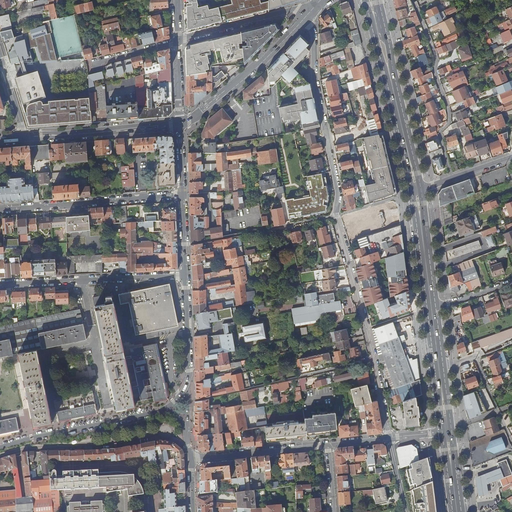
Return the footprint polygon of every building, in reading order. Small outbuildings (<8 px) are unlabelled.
[(0,0),(0,3),(1,9),(11,6),(9,0),(0,0)] [(22,4),(23,11),(50,5),(48,0),(40,0),(39,0),(40,2),(35,3),(34,2),(22,4)] [(168,3),(167,0),(150,0),(151,9),(168,7),(168,3)] [(186,0),(186,3),(185,3),(184,3),(184,6),(184,21),(184,30),(186,29),(187,29),(188,30),(186,31),(187,32),(200,29),(216,25),(215,23),(228,19),(231,19),(231,21),(238,19),(237,17),(240,16),(241,19),(254,15),(253,13),(258,12),(259,14),(266,12),(265,10),(269,9),(268,0),(230,0),(232,4),(209,10),(208,5),(198,7),(197,2),(206,0),(186,0)] [(268,0),(269,9),(269,10),(301,0),(268,0)] [(400,0),(393,0),(395,8),(403,7),(400,0)] [(94,10),(92,1),(74,6),(76,14),(94,10)] [(348,3),(339,6),(343,15),(352,12),(348,3)] [(57,18),(54,5),(54,4),(50,5),(23,11),(18,12),(12,14),(13,20),(43,13),(42,9),(44,9),(44,10),(49,9),(52,19),(52,20),(57,18)] [(425,11),(429,18),(438,14),(438,13),(435,7),(425,11)] [(455,11),(453,7),(444,11),(446,15),(455,11)] [(405,9),(395,11),(397,19),(407,16),(407,15),(407,14),(407,13),(406,13),(406,12),(406,11),(406,10),(405,10),(405,9)] [(332,17),(330,10),(325,13),(326,15),(324,17),(323,16),(319,19),(325,27),(329,24),(328,23),(331,20),(329,18),(332,17)] [(168,15),(168,11),(150,15),(151,18),(152,21),(152,24),(150,24),(149,25),(150,28),(151,29),(153,28),(163,26),(161,17),(168,15)] [(0,31),(8,30),(11,29),(8,14),(0,16),(0,24),(0,26),(0,25),(0,31)] [(438,14),(429,18),(431,23),(432,25),(441,21),(438,14)] [(451,17),(431,27),(433,31),(439,28),(440,28),(441,28),(442,30),(441,31),(444,36),(455,31),(452,23),(453,22),(454,20),(453,18),(451,17)] [(8,30),(0,31),(0,32),(3,41),(10,64),(14,62),(15,62),(15,63),(19,61),(21,61),(22,63),(24,63),(23,61),(25,61),(26,63),(33,62),(30,49),(38,46),(42,62),(51,61),(51,63),(53,63),(53,61),(57,61),(50,32),(52,32),(49,20),(43,21),(22,26),(23,33),(22,34),(22,35),(14,37),(11,29),(8,30)] [(120,28),(118,22),(103,26),(106,38),(107,41),(107,44),(110,53),(117,52),(115,46),(113,38),(111,38),(110,35),(109,31),(120,28)] [(241,32),(241,34),(243,57),(244,65),(272,36),(278,30),(274,24),(246,31),(247,32),(241,34),(241,32)] [(139,37),(141,37),(143,45),(169,38),(169,32),(169,27),(138,34),(139,37)] [(407,36),(402,38),(404,49),(415,45),(419,43),(414,27),(405,30),(407,36)] [(508,30),(500,33),(503,42),(504,42),(504,43),(508,41),(508,40),(511,38),(511,35),(509,30),(508,30)] [(458,39),(464,36),(462,31),(445,39),(445,40),(440,43),(439,42),(435,43),(437,48),(444,45),(452,41),(458,39)] [(331,41),(328,32),(320,34),(321,40),(320,41),(321,44),(331,41)] [(355,46),(361,44),(358,33),(350,35),(353,42),(355,46)] [(139,37),(138,34),(122,38),(123,41),(124,44),(125,50),(137,47),(135,38),(139,37)] [(231,38),(230,36),(227,36),(187,46),(184,49),(185,53),(185,67),(185,72),(187,72),(187,76),(211,72),(211,67),(218,67),(218,64),(243,57),(241,34),(234,35),(234,36),(235,37),(231,38)] [(294,89),(311,85),(310,84),(309,84),(297,73),(292,69),(294,67),(309,52),(308,45),(302,38),(298,38),(281,55),(282,57),(280,59),(278,57),(274,62),(276,82),(277,81),(282,76),(293,87),(294,89)] [(452,41),(444,45),(445,45),(447,52),(455,48),(456,46),(460,44),(458,39),(452,41)] [(349,48),(355,46),(353,42),(319,54),(319,59),(333,54),(339,52),(343,50),(349,48)] [(419,43),(415,45),(416,45),(410,47),(414,58),(417,57),(424,53),(423,49),(420,50),(418,51),(418,50),(416,47),(420,45),(419,43)] [(99,46),(102,56),(110,53),(107,44),(99,46)] [(83,50),(85,60),(93,58),(91,48),(84,50),(84,48),(85,48),(84,45),(82,46),(83,50)] [(444,52),(446,56),(449,55),(447,52),(445,45),(437,49),(439,54),(444,52)] [(471,56),(467,46),(458,49),(461,60),(465,58),(466,60),(472,58),(471,56)] [(500,51),(502,50),(500,47),(494,49),(494,50),(491,51),(492,55),(500,51)] [(350,69),(355,67),(355,66),(354,66),(349,48),(343,50),(345,59),(348,70),(350,69)] [(511,48),(506,51),(505,49),(502,50),(500,51),(502,54),(507,52),(509,57),(511,55),(511,48)] [(158,71),(171,67),(170,58),(170,49),(157,52),(159,63),(152,65),(150,58),(145,60),(145,63),(143,63),(144,67),(144,70),(145,74),(158,71)] [(424,53),(417,57),(421,67),(428,64),(424,53)] [(333,54),(319,59),(320,67),(324,66),(323,60),(334,56),(333,54)] [(144,67),(143,63),(142,56),(131,58),(131,61),(133,68),(141,66),(142,68),(144,67)] [(104,71),(106,77),(133,70),(133,68),(131,61),(131,58),(126,60),(124,61),(121,61),(117,62),(115,63),(112,64),(111,63),(110,63),(105,66),(106,70),(104,71)] [(273,86),(276,82),(274,62),(270,66),(267,69),(269,87),(272,87),(273,86)] [(333,76),(337,74),(333,63),(326,65),(326,66),(325,67),(327,71),(330,70),(333,76)] [(362,79),(368,76),(365,63),(358,66),(360,71),(362,70),(363,74),(361,75),(362,79)] [(489,73),(490,75),(491,74),(496,72),(496,71),(508,66),(506,63),(495,68),(496,71),(495,71),(494,70),(489,73)] [(438,70),(437,70),(436,72),(438,74),(440,73),(440,75),(451,70),(449,65),(445,67),(438,70)] [(171,78),(171,67),(158,71),(158,73),(157,73),(157,75),(158,75),(158,78),(171,78)] [(212,91),(220,84),(220,79),(225,75),(221,71),(221,69),(219,69),(218,68),(218,67),(211,67),(211,72),(212,91)] [(419,68),(410,72),(412,81),(417,79),(423,76),(421,72),(422,72),(422,70),(420,71),(419,68)] [(349,69),(339,73),(341,77),(351,74),(349,69)] [(506,81),(502,70),(491,74),(490,75),(488,76),(490,80),(493,79),(496,85),(506,81)] [(26,113),(23,114),(28,128),(40,127),(51,126),(92,123),(92,120),(91,112),(91,109),(90,109),(90,107),(90,98),(89,98),(45,101),(44,97),(46,97),(38,71),(33,72),(27,73),(23,73),(17,74),(19,79),(15,80),(17,87),(26,113)] [(89,88),(96,86),(94,80),(94,79),(95,79),(96,80),(104,78),(102,71),(88,75),(89,88)] [(464,86),(467,85),(468,85),(466,81),(467,81),(462,71),(460,71),(453,74),(447,77),(449,81),(450,83),(451,88),(452,87),(454,91),(464,86)] [(193,92),(206,91),(212,91),(211,72),(187,76),(185,76),(185,79),(186,93),(193,92)] [(423,76),(417,79),(420,86),(427,83),(425,80),(433,76),(431,73),(430,73),(426,75),(423,76)] [(144,83),(143,74),(141,75),(135,76),(136,84),(144,83)] [(136,84),(135,76),(134,76),(120,80),(120,88),(136,84)] [(242,91),(243,100),(251,99),(252,99),(253,99),(252,94),(264,84),(263,79),(260,76),(258,78),(242,91)] [(365,90),(371,88),(368,76),(362,79),(365,90)] [(105,92),(120,88),(120,80),(109,83),(105,84),(105,92)] [(329,97),(338,95),(335,80),(325,82),(328,97),(329,97)] [(172,94),(171,82),(158,83),(158,88),(156,89),(156,90),(155,90),(147,90),(147,93),(146,93),(146,97),(148,97),(148,101),(146,101),(147,105),(148,105),(148,107),(138,108),(138,119),(168,117),(173,112),(172,105),(162,105),(161,106),(161,107),(155,107),(155,106),(157,106),(160,104),(160,102),(172,102),(172,94)] [(420,86),(418,87),(422,95),(430,92),(429,89),(432,88),(431,87),(431,85),(428,86),(427,83),(420,86)] [(96,107),(106,106),(105,92),(105,84),(96,86),(89,88),(89,93),(95,92),(96,107)] [(303,130),(303,131),(311,129),(305,107),(315,105),(313,105),(312,100),(314,100),(311,85),(294,89),(297,104),(288,106),(291,121),(301,119),(303,130)] [(454,91),(451,92),(453,96),(455,99),(457,103),(459,102),(463,101),(469,98),(467,94),(464,86),(454,91)] [(373,98),(373,97),(371,88),(365,90),(368,100),(373,98)] [(422,95),(416,98),(417,103),(424,100),(425,104),(433,100),(431,97),(435,95),(438,93),(437,89),(434,90),(430,92),(422,95)] [(503,92),(499,94),(501,97),(502,97),(502,100),(502,101),(503,104),(504,103),(511,100),(511,89),(503,92)] [(193,92),(194,105),(206,95),(206,91),(193,92)] [(478,103),(483,101),(481,96),(485,95),(483,92),(480,94),(478,94),(475,96),(478,103)] [(348,100),(347,93),(338,95),(329,97),(331,102),(330,103),(331,107),(341,105),(340,102),(348,100)] [(472,105),(475,104),(472,97),(471,97),(469,98),(463,101),(465,108),(469,106),(472,105)] [(371,112),(376,110),(373,98),(368,100),(371,112)] [(438,112),(433,100),(425,104),(426,104),(425,104),(428,112),(427,112),(428,116),(430,115),(436,112),(438,112)] [(511,107),(511,102),(511,101),(502,105),(496,108),(498,113),(504,110),(504,111),(511,107)] [(138,119),(138,108),(137,102),(135,102),(135,103),(133,104),(132,102),(128,102),(128,104),(122,104),(123,120),(138,119)] [(107,122),(123,120),(122,104),(116,105),(115,103),(112,103),(112,105),(106,106),(107,122)] [(282,123),(291,121),(288,106),(281,107),(280,105),(278,105),(282,123)] [(311,129),(320,127),(315,105),(305,107),(311,129)] [(343,114),(341,105),(331,107),(333,117),(333,116),(343,114)] [(201,138),(202,138),(203,138),(211,138),(211,139),(213,139),(214,137),(232,121),(221,108),(207,120),(202,134),(201,138)] [(458,122),(463,120),(468,118),(471,116),(469,111),(466,112),(464,108),(462,109),(455,112),(458,122)] [(430,128),(434,126),(437,125),(441,123),(436,112),(430,115),(428,116),(427,116),(428,119),(429,121),(428,121),(430,128)] [(487,119),(490,127),(494,125),(495,129),(495,130),(505,126),(500,114),(487,119)] [(334,123),(335,128),(345,126),(347,126),(345,118),(339,120),(339,122),(334,123)] [(463,120),(466,127),(468,127),(471,126),(468,118),(463,120)] [(463,120),(451,125),(453,129),(458,127),(458,128),(460,127),(464,136),(470,134),(470,132),(468,128),(468,127),(466,127),(463,120)] [(430,128),(426,129),(427,131),(424,132),(425,135),(426,135),(428,138),(432,137),(433,140),(438,138),(437,135),(437,134),(439,129),(437,125),(434,126),(430,128)] [(376,202),(396,195),(381,130),(377,131),(378,134),(363,138),(364,141),(361,141),(363,146),(365,146),(367,155),(365,156),(369,174),(371,174),(373,179),(374,179),(375,183),(365,185),(369,202),(375,200),(376,200),(376,202)] [(448,147),(458,144),(457,139),(455,133),(453,134),(454,136),(446,138),(448,147)] [(499,140),(502,149),(507,148),(504,139),(503,136),(502,134),(497,135),(498,137),(499,140)] [(169,135),(132,138),(133,152),(154,151),(154,148),(159,148),(159,155),(157,155),(157,159),(160,159),(160,163),(159,163),(160,168),(158,168),(159,186),(166,186),(166,185),(175,184),(173,141),(173,139),(169,135)] [(211,138),(203,138),(203,142),(203,153),(209,153),(215,154),(216,164),(216,170),(217,170),(217,172),(219,172),(226,170),(240,168),(244,167),(243,164),(238,165),(238,164),(233,164),(233,165),(227,166),(227,160),(251,156),(251,153),(250,150),(228,153),(228,152),(216,153),(216,148),(225,148),(224,144),(221,144),(216,145),(215,145),(215,139),(213,139),(211,139),(211,138)] [(123,139),(116,139),(117,155),(119,155),(119,153),(124,153),(124,149),(123,139)] [(109,154),(108,140),(95,141),(96,146),(94,146),(94,148),(94,149),(96,149),(96,155),(109,154)] [(478,156),(489,151),(485,140),(478,142),(474,144),(478,156)] [(502,151),(502,149),(499,140),(488,144),(493,156),(503,152),(502,151)] [(428,152),(429,152),(437,149),(437,147),(436,147),(433,141),(426,143),(425,144),(428,152)] [(64,143),(65,159),(66,172),(66,174),(83,172),(83,167),(85,167),(85,168),(88,168),(86,142),(64,143)] [(49,150),(49,158),(50,160),(65,159),(64,143),(52,144),(52,150),(49,150)] [(322,152),(321,143),(310,145),(312,154),(314,153),(314,155),(318,154),(317,153),(322,152)] [(348,146),(348,143),(340,145),(341,152),(344,152),(346,161),(352,160),(348,146)] [(471,159),(478,157),(478,156),(474,144),(467,146),(463,147),(467,158),(470,156),(471,158),(471,159)] [(48,145),(33,146),(35,159),(49,158),(49,150),(48,145)] [(30,146),(11,147),(12,160),(12,164),(12,165),(17,164),(17,158),(26,158),(27,169),(32,168),(30,146)] [(11,147),(0,148),(0,161),(5,161),(6,165),(9,164),(9,160),(12,160),(11,147)] [(259,165),(278,162),(276,149),(256,152),(259,165)] [(429,153),(430,159),(443,155),(441,149),(429,153)] [(201,153),(188,153),(188,172),(200,171),(203,171),(203,165),(201,165),(201,153)] [(438,170),(443,168),(440,156),(431,159),(433,164),(436,163),(438,170)] [(320,158),(309,160),(312,171),(323,169),(320,158)] [(346,161),(345,162),(347,169),(354,167),(352,163),(352,160),(346,161)] [(354,167),(355,175),(361,173),(358,161),(352,163),(354,167)] [(122,186),(128,186),(135,186),(134,165),(121,167),(122,186)] [(226,170),(219,172),(220,181),(217,181),(217,193),(233,192),(242,191),(240,168),(226,170)] [(200,171),(188,172),(189,182),(200,182),(200,171)] [(49,182),(48,172),(38,173),(39,183),(49,182)] [(67,179),(66,174),(66,172),(51,173),(51,180),(67,179)] [(280,187),(277,172),(270,174),(270,176),(263,177),(264,180),(259,181),(261,192),(266,191),(266,190),(275,188),(277,195),(284,194),(283,186),(280,187)] [(329,178),(330,178),(329,172),(315,175),(316,176),(318,176),(319,181),(323,180),(326,192),(328,192),(328,191),(331,190),(329,178)] [(4,186),(0,186),(0,194),(0,196),(1,202),(5,201),(13,201),(16,201),(19,200),(21,200),(34,199),(33,189),(33,184),(23,185),(23,177),(8,179),(9,186),(4,186)] [(465,189),(471,187),(469,179),(463,181),(465,189)] [(347,211),(353,209),(352,204),(355,203),(352,193),(354,193),(352,181),(348,182),(348,184),(342,185),(345,195),(344,196),(347,211)] [(438,194),(438,199),(465,189),(463,181),(441,189),(438,194)] [(200,182),(189,182),(189,194),(198,194),(198,189),(202,189),(202,184),(206,184),(205,182),(203,182),(200,182)] [(78,187),(78,184),(52,186),(53,199),(79,197),(78,187)] [(90,189),(89,187),(78,187),(79,197),(90,196),(90,189)] [(438,199),(439,207),(449,203),(474,194),(471,187),(465,189),(438,199)] [(210,193),(210,198),(216,198),(217,199),(233,199),(231,200),(231,204),(234,204),(234,210),(236,209),(244,208),(242,191),(233,192),(217,193),(210,193)] [(307,195),(309,205),(321,202),(319,193),(307,195)] [(202,197),(189,197),(190,215),(196,215),(196,217),(198,217),(200,217),(200,215),(202,215),(202,210),(201,210),(201,208),(200,209),(200,204),(201,204),(201,202),(204,202),(204,198),(202,197)] [(485,211),(497,207),(495,204),(497,203),(495,199),(482,204),(485,211)] [(212,203),(210,203),(211,208),(212,210),(218,210),(221,209),(221,212),(225,211),(225,208),(223,206),(214,206),(214,207),(213,207),(212,203)] [(439,207),(442,226),(455,222),(458,221),(457,218),(452,219),(450,206),(449,206),(449,203),(439,207)] [(259,205),(262,226),(268,225),(266,211),(263,211),(262,205),(259,205)] [(103,208),(104,224),(114,224),(113,222),(112,222),(112,219),(109,220),(109,214),(111,214),(111,207),(103,208)] [(97,224),(104,224),(103,208),(88,209),(89,215),(89,218),(101,217),(101,220),(97,221),(97,224)] [(176,221),(176,208),(169,208),(169,210),(163,210),(163,218),(164,218),(164,219),(165,219),(165,221),(176,221)] [(196,215),(190,215),(190,242),(205,240),(205,235),(210,234),(211,239),(223,236),(223,233),(228,232),(228,224),(222,225),(222,223),(217,224),(218,228),(208,229),(209,215),(206,213),(206,208),(205,208),(204,208),(204,217),(204,221),(198,222),(198,217),(196,217),(196,215)] [(271,210),(274,227),(285,225),(282,208),(271,210)] [(216,217),(216,220),(222,220),(220,212),(221,212),(221,209),(218,210),(212,210),(213,215),(216,217)] [(236,209),(234,210),(225,211),(221,212),(220,212),(222,220),(237,217),(236,209)] [(12,218),(2,219),(2,232),(2,234),(11,233),(11,228),(17,227),(17,220),(17,215),(12,215),(12,218)] [(66,227),(66,232),(90,230),(89,225),(89,218),(89,215),(66,217),(66,226),(66,227)] [(458,221),(455,222),(460,236),(480,229),(475,215),(461,220),(458,221)] [(51,228),(66,227),(66,226),(66,217),(51,218),(51,228)] [(36,218),(26,219),(27,230),(37,229),(36,218)] [(40,229),(51,228),(51,218),(43,219),(43,218),(39,218),(40,229)] [(17,227),(17,233),(27,233),(27,230),(26,219),(17,220),(17,227)] [(163,232),(177,231),(176,231),(176,221),(165,221),(158,222),(153,222),(153,228),(158,227),(159,226),(162,226),(163,232)] [(126,238),(126,243),(136,243),(136,223),(127,223),(124,223),(124,225),(126,225),(126,229),(122,229),(122,238),(126,238)] [(359,244),(361,248),(366,246),(368,246),(401,234),(400,225),(358,239),(359,244)] [(328,235),(325,226),(316,229),(320,245),(331,242),(329,234),(328,235)] [(496,231),(495,227),(480,232),(483,238),(486,237),(485,235),(496,231)] [(305,232),(307,240),(315,239),(312,230),(305,232)] [(167,242),(177,242),(177,231),(163,232),(163,234),(166,234),(166,242),(167,242)] [(300,231),(290,234),(292,243),(302,240),(300,231)] [(368,246),(370,254),(377,252),(384,249),(402,243),(401,234),(368,246)] [(27,236),(28,245),(30,245),(38,245),(37,241),(30,241),(30,237),(29,237),(29,236),(27,236)] [(231,240),(231,238),(222,240),(223,245),(222,245),(223,250),(225,259),(235,258),(231,240)] [(240,239),(231,240),(235,258),(243,256),(240,239)] [(3,244),(3,247),(3,250),(18,249),(18,246),(18,240),(3,240),(3,244)] [(223,245),(222,240),(209,242),(209,248),(222,245),(223,245)] [(126,243),(126,254),(136,254),(159,253),(177,253),(177,242),(167,242),(166,242),(167,247),(165,247),(165,250),(164,250),(164,249),(159,249),(159,250),(156,250),(156,243),(152,243),(152,242),(149,242),(141,242),(141,243),(136,243),(126,243)] [(209,248),(209,242),(206,243),(207,249),(202,250),(202,248),(202,243),(191,246),(191,255),(210,252),(209,248)] [(480,248),(478,242),(452,251),(454,257),(480,248)] [(404,252),(402,243),(384,249),(387,257),(404,252)] [(335,257),(331,245),(321,247),(325,260),(335,257)] [(361,248),(355,250),(358,258),(359,258),(367,255),(365,249),(367,248),(366,246),(361,248)] [(213,251),(210,252),(191,255),(192,265),(205,263),(205,259),(208,259),(208,257),(214,256),(216,256),(216,252),(213,252),(213,251)] [(359,258),(362,266),(372,263),(379,260),(377,252),(370,254),(367,255),(359,258)] [(387,257),(385,258),(385,263),(387,279),(389,279),(389,281),(388,282),(390,297),(394,296),(400,293),(408,290),(404,252),(387,257)] [(67,273),(67,275),(74,275),(74,263),(95,262),(95,274),(102,274),(102,262),(117,262),(117,261),(120,261),(120,273),(135,272),(147,271),(159,270),(178,270),(177,253),(159,253),(159,257),(167,257),(167,264),(153,264),(136,265),(136,258),(136,254),(126,254),(105,254),(67,256),(67,262),(67,273)] [(243,256),(235,258),(225,259),(226,265),(232,264),(233,269),(244,266),(250,265),(250,261),(248,262),(247,255),(245,256),(243,256)] [(4,260),(5,278),(11,277),(11,274),(20,274),(19,260),(19,258),(14,258),(15,264),(10,265),(10,264),(6,264),(6,260),(4,260)] [(43,259),(44,275),(56,274),(56,273),(55,263),(55,262),(55,259),(51,259),(51,258),(43,259)] [(31,263),(32,275),(44,275),(43,259),(35,259),(35,260),(31,260),(31,263)] [(482,286),(471,259),(452,267),(455,273),(453,274),(450,275),(448,276),(450,289),(455,292),(455,293),(456,293),(456,292),(459,291),(457,286),(463,283),(466,285),(468,288),(469,291),(482,286)] [(20,274),(20,277),(32,277),(32,275),(31,263),(27,263),(27,262),(24,262),(24,263),(21,263),(21,260),(19,260),(20,274)] [(500,274),(505,273),(501,263),(498,264),(496,260),(489,262),(491,266),(489,267),(493,276),(500,274)] [(56,274),(56,275),(62,275),(62,274),(67,273),(67,262),(59,262),(55,263),(56,273),(56,274)] [(212,262),(205,263),(192,265),(193,281),(203,280),(202,274),(203,274),(202,268),(211,266),(212,265),(212,262)] [(377,280),(372,263),(362,266),(358,267),(355,268),(357,276),(359,284),(365,306),(376,302),(382,300),(377,283),(376,283),(375,281),(377,280)] [(247,283),(244,266),(233,269),(236,285),(245,283),(247,283)] [(323,280),(335,278),(334,272),(336,272),(335,267),(324,269),(321,270),(323,280)] [(324,291),(337,289),(336,285),(335,285),(334,284),(335,282),(335,278),(323,280),(322,281),(324,291)] [(203,280),(193,281),(193,290),(205,290),(210,289),(230,286),(229,280),(203,285),(203,280)] [(245,283),(236,285),(230,286),(210,289),(211,295),(216,294),(234,291),(236,306),(255,303),(253,289),(245,290),(245,283)] [(135,335),(172,327),(177,320),(169,284),(118,295),(120,301),(120,305),(121,305),(129,303),(135,335)] [(55,291),(55,288),(46,288),(46,292),(46,295),(46,298),(55,298),(55,291)] [(29,289),(29,300),(42,300),(41,292),(40,293),(39,293),(39,289),(29,289)] [(7,290),(0,290),(0,301),(6,302),(6,301),(7,301),(7,303),(9,303),(9,295),(8,295),(7,295),(7,290)] [(205,290),(193,290),(192,290),(193,305),(194,314),(196,314),(216,310),(219,309),(231,307),(234,306),(233,301),(225,302),(226,303),(216,305),(215,303),(214,304),(214,305),(209,306),(209,307),(206,308),(205,290)] [(400,293),(394,296),(397,304),(409,296),(408,290),(400,293)] [(16,292),(11,292),(11,302),(26,302),(25,292),(16,292)] [(317,296),(316,292),(305,294),(306,301),(307,306),(307,307),(292,309),(294,321),(316,318),(317,320),(327,318),(326,312),(341,309),(340,301),(335,302),(332,302),(331,300),(335,300),(334,293),(317,296)] [(511,295),(511,292),(501,296),(504,307),(511,304),(511,295)] [(403,308),(408,306),(410,306),(410,302),(409,296),(397,304),(390,306),(388,298),(382,300),(376,302),(380,312),(382,318),(404,310),(403,308)] [(499,301),(485,305),(488,313),(501,308),(499,301)] [(121,340),(113,302),(94,306),(102,342),(116,411),(135,406),(121,340)] [(472,310),(470,306),(461,309),(463,321),(474,317),(473,315),(472,310)] [(216,310),(196,314),(198,329),(211,327),(210,321),(209,318),(210,318),(236,313),(235,307),(231,308),(231,307),(219,309),(216,310)] [(480,307),(472,310),(473,315),(475,315),(476,319),(483,316),(480,307)] [(0,357),(18,354),(37,350),(86,339),(80,309),(71,311),(69,312),(56,314),(44,317),(30,320),(26,321),(12,324),(0,326),(0,357)] [(489,315),(491,321),(499,319),(497,312),(489,315)] [(373,329),(378,344),(397,337),(392,322),(373,329)] [(263,323),(242,326),(243,332),(254,331),(256,331),(256,330),(258,330),(258,333),(256,334),(256,333),(254,333),(254,334),(243,336),(245,342),(266,338),(263,323)] [(229,334),(227,324),(223,324),(225,335),(219,335),(221,344),(233,342),(232,334),(229,334)] [(348,339),(350,339),(347,329),(334,331),(336,342),(348,339)] [(372,329),(378,353),(381,352),(373,329),(372,329)] [(230,352),(235,351),(234,345),(222,348),(207,350),(207,339),(208,339),(208,336),(206,335),(194,337),(195,358),(230,352)] [(378,353),(380,366),(385,364),(407,356),(404,349),(402,350),(399,343),(397,337),(378,344),(381,352),(378,353)] [(338,351),(348,348),(350,348),(348,339),(336,342),(338,351)] [(480,347),(478,340),(471,343),(473,349),(480,347)] [(457,345),(458,354),(466,351),(463,343),(457,345)] [(154,403),(167,400),(156,344),(129,349),(136,379),(149,377),(150,385),(137,388),(140,402),(153,400),(154,403)] [(361,355),(358,346),(350,348),(348,348),(350,357),(361,355)] [(30,415),(33,428),(52,423),(38,354),(37,350),(18,354),(18,357),(30,415)] [(341,355),(340,350),(334,352),(335,356),(333,357),(334,362),(345,359),(344,354),(341,355)] [(204,367),(212,367),(229,364),(228,355),(231,354),(230,352),(195,358),(195,370),(204,370),(204,367)] [(327,362),(331,361),(329,353),(296,360),(297,361),(296,361),(298,369),(302,368),(302,364),(310,362),(311,367),(317,365),(316,361),(322,359),(326,358),(327,362)] [(489,362),(491,367),(499,364),(506,362),(504,356),(498,358),(496,354),(488,357),(490,361),(489,362)] [(407,356),(385,364),(394,388),(419,380),(417,367),(416,359),(412,361),(411,358),(408,359),(407,356)] [(204,370),(195,370),(194,370),(194,383),(196,383),(204,383),(204,380),(204,374),(213,373),(214,373),(214,370),(218,370),(240,366),(240,365),(239,362),(229,364),(212,367),(204,367),(204,370)] [(460,366),(462,372),(471,369),(469,363),(460,366)] [(499,364),(491,367),(494,377),(502,374),(499,364)] [(494,377),(491,378),(493,382),(493,384),(502,381),(501,379),(505,377),(505,376),(506,376),(508,377),(509,379),(511,378),(509,372),(502,374),(494,377)] [(228,393),(250,388),(248,377),(242,379),(241,373),(240,373),(231,375),(231,373),(225,374),(225,375),(218,377),(209,379),(207,379),(204,380),(204,383),(196,383),(196,398),(210,396),(210,387),(211,387),(211,384),(212,382),(232,378),(233,386),(228,387),(219,389),(219,390),(212,393),(213,396),(228,393)] [(352,378),(350,373),(333,377),(334,383),(352,378)] [(356,375),(356,376),(357,376),(358,378),(359,385),(369,383),(367,373),(356,375)] [(474,376),(465,380),(468,389),(478,386),(474,376)] [(315,384),(303,387),(300,388),(300,391),(327,384),(326,379),(315,382),(316,384),(315,385),(315,384)] [(394,388),(387,391),(413,383),(418,396),(421,395),(419,380),(394,388)] [(289,390),(288,382),(271,385),(272,392),(278,391),(279,392),(289,390)] [(413,383),(387,391),(391,401),(393,401),(394,405),(403,402),(404,401),(402,394),(410,392),(412,398),(415,397),(418,396),(413,383)] [(272,392),(271,385),(264,387),(266,398),(255,400),(256,408),(264,407),(274,405),(272,394),(272,392)] [(364,404),(371,403),(370,399),(367,385),(350,389),(355,407),(359,406),(364,404)] [(253,392),(253,389),(240,392),(241,396),(242,404),(225,407),(225,406),(220,407),(220,404),(217,404),(217,405),(208,406),(208,399),(195,401),(195,412),(203,410),(213,409),(220,408),(220,414),(223,413),(226,413),(254,408),(256,408),(255,400),(253,392)] [(58,423),(97,415),(92,391),(53,399),(58,423)] [(464,407),(465,408),(482,401),(477,391),(463,396),(464,407)] [(272,394),(274,405),(288,403),(288,399),(289,399),(289,395),(278,397),(278,401),(277,401),(276,393),(272,394)] [(417,407),(415,397),(412,398),(404,401),(403,402),(404,413),(402,413),(403,418),(405,418),(406,426),(418,425),(418,418),(420,418),(418,407),(417,407)] [(377,433),(381,429),(376,401),(371,403),(364,404),(364,410),(369,409),(370,411),(371,411),(371,414),(368,415),(369,419),(372,418),(372,421),(371,421),(372,423),(366,423),(367,434),(377,433)] [(467,409),(470,418),(487,412),(482,401),(465,408),(467,409)] [(203,410),(195,412),(195,435),(198,435),(207,434),(212,434),(222,433),(224,433),(239,430),(244,430),(246,429),(244,414),(247,415),(255,414),(254,408),(226,413),(229,430),(222,431),(221,422),(223,422),(224,421),(223,413),(220,414),(220,408),(213,409),(213,414),(214,428),(209,427),(208,427),(208,416),(207,414),(203,414),(203,410)] [(265,433),(266,442),(284,441),(284,440),(289,439),(289,440),(297,439),(297,438),(298,438),(298,436),(307,435),(304,418),(303,410),(265,414),(266,422),(267,426),(264,426),(265,433)] [(335,429),(336,429),(335,412),(327,413),(320,414),(312,414),(312,417),(313,424),(315,424),(315,432),(318,432),(318,434),(329,432),(329,431),(329,430),(335,429)] [(314,434),(318,434),(318,432),(315,432),(315,424),(313,424),(312,417),(304,418),(307,435),(308,435),(314,434)] [(485,430),(487,436),(499,431),(494,417),(483,421),(487,430),(485,430)] [(0,434),(11,432),(19,430),(16,418),(9,419),(0,421),(0,434)] [(349,429),(349,436),(357,435),(357,426),(356,426),(356,423),(349,424),(349,425),(349,429)] [(339,426),(340,437),(344,437),(349,436),(349,429),(349,425),(339,426)] [(241,444),(242,447),(254,446),(252,433),(252,428),(247,429),(247,434),(246,434),(246,436),(240,437),(240,439),(241,444)] [(230,436),(240,434),(239,430),(224,433),(227,444),(232,443),(230,436)] [(252,433),(254,446),(261,445),(260,436),(255,437),(254,432),(252,433)] [(198,435),(198,443),(198,448),(202,451),(224,449),(222,433),(212,434),(213,438),(213,441),(209,441),(209,439),(207,439),(207,434),(198,435)] [(501,438),(490,443),(487,451),(495,454),(507,449),(501,438)] [(154,451),(157,462),(158,469),(161,470),(162,477),(165,477),(164,473),(165,472),(165,469),(167,469),(167,468),(168,467),(168,466),(168,463),(164,463),(163,462),(166,461),(166,462),(168,461),(166,452),(169,452),(168,450),(170,450),(171,451),(170,451),(171,456),(176,455),(176,457),(174,458),(175,462),(176,463),(177,464),(178,464),(178,468),(184,467),(183,454),(181,450),(174,443),(165,441),(159,441),(156,442),(155,442),(155,451),(154,451)] [(141,445),(141,457),(142,457),(142,458),(144,457),(147,457),(148,456),(148,461),(149,464),(157,462),(154,451),(155,451),(155,442),(147,444),(141,445)] [(123,448),(125,459),(134,457),(141,456),(141,457),(141,445),(123,448)] [(372,446),(373,450),(374,459),(377,459),(376,454),(378,453),(379,457),(387,456),(385,447),(382,445),(372,446)] [(409,466),(418,462),(416,449),(410,445),(397,448),(396,450),(397,457),(402,456),(403,464),(399,465),(400,469),(409,466)] [(368,447),(363,447),(364,450),(360,450),(360,451),(354,452),(356,462),(360,461),(361,461),(366,461),(367,468),(369,468),(369,469),(370,468),(370,467),(373,467),(374,474),(376,474),(374,459),(373,450),(368,450),(368,447)] [(114,449),(116,461),(116,462),(123,461),(125,460),(125,459),(123,448),(114,449)] [(354,460),(352,448),(337,450),(334,453),(335,466),(347,466),(347,464),(345,464),(345,461),(346,461),(347,460),(354,460)] [(102,450),(103,459),(111,458),(111,459),(112,461),(116,461),(114,449),(102,450)] [(83,451),(84,461),(89,461),(104,460),(103,459),(102,450),(83,451)] [(31,481),(32,493),(50,491),(50,481),(49,473),(48,461),(47,451),(40,452),(41,464),(42,464),(42,469),(44,480),(31,481)] [(47,451),(48,461),(55,461),(60,461),(64,461),(70,461),(70,460),(70,451),(58,451),(52,451),(47,451)] [(70,460),(70,461),(81,461),(84,461),(83,451),(70,451),(70,460)] [(33,511),(32,493),(31,481),(30,472),(29,466),(28,462),(27,452),(22,453),(26,497),(22,498),(15,455),(8,457),(10,464),(11,464),(12,470),(15,483),(16,491),(16,511),(33,511)] [(308,459),(308,453),(292,455),(294,467),(298,466),(298,471),(308,470),(307,465),(309,465),(310,465),(311,463),(310,461),(309,459),(308,459)] [(292,455),(281,456),(281,459),(279,459),(279,461),(279,462),(279,467),(282,467),(282,468),(294,467),(292,455)] [(10,464),(8,457),(0,458),(0,475),(9,473),(9,471),(12,470),(11,464),(10,464)] [(266,480),(271,479),(268,457),(250,459),(252,473),(259,472),(259,469),(263,468),(265,467),(266,480)] [(432,483),(429,458),(418,462),(409,466),(410,470),(406,471),(409,486),(413,485),(415,489),(432,483)] [(248,478),(245,460),(234,461),(237,478),(244,478),(248,478)] [(499,479),(502,488),(505,487),(508,485),(509,485),(511,482),(511,476),(506,460),(497,464),(499,469),(500,470),(499,471),(502,478),(499,479)] [(199,467),(199,482),(211,482),(210,473),(213,473),(213,474),(214,474),(214,473),(215,473),(215,472),(221,471),(223,472),(224,480),(230,479),(228,461),(202,464),(199,467)] [(350,465),(351,476),(356,476),(355,469),(360,469),(360,464),(350,465)] [(347,466),(335,466),(336,474),(347,473),(347,466)] [(169,489),(169,490),(169,494),(176,493),(179,493),(179,485),(182,484),(184,483),(184,467),(178,468),(176,468),(178,483),(175,483),(175,488),(169,489)] [(30,472),(31,481),(44,480),(42,469),(34,470),(34,471),(30,472)] [(50,481),(50,491),(59,491),(59,490),(61,490),(64,490),(99,488),(98,480),(98,469),(91,469),(87,470),(74,470),(70,471),(62,471),(63,476),(61,476),(58,476),(56,476),(56,471),(54,471),(53,472),(52,473),(49,473),(50,481)] [(486,485),(499,479),(502,478),(499,471),(500,470),(499,469),(475,478),(477,497),(487,496),(486,485)] [(387,475),(386,472),(379,474),(381,485),(390,483),(388,475),(387,475)] [(118,473),(98,474),(98,480),(99,488),(106,488),(107,492),(113,491),(128,489),(129,497),(143,494),(143,492),(142,489),(141,487),(140,484),(138,482),(136,480),(134,478),(134,476),(131,476),(128,475),(125,474),(121,473),(118,473)] [(347,476),(336,477),(338,494),(349,493),(350,493),(349,481),(347,481),(347,476)] [(233,494),(236,493),(245,492),(245,488),(241,489),(232,490),(226,490),(222,490),(222,491),(219,491),(219,489),(215,489),(215,485),(217,484),(217,485),(223,484),(232,484),(244,482),(244,478),(237,478),(230,479),(224,480),(215,481),(211,482),(199,482),(200,494),(218,492),(233,494)] [(435,511),(432,483),(415,489),(411,491),(414,511),(435,511)] [(386,502),(383,488),(382,488),(372,490),(375,504),(386,502)] [(16,511),(16,491),(0,490),(0,511),(16,511)] [(169,490),(164,491),(164,505),(165,509),(167,508),(177,508),(176,504),(176,493),(169,494),(169,490)] [(237,503),(237,508),(250,509),(256,508),(256,506),(255,506),(254,498),(261,497),(261,500),(265,499),(264,490),(261,490),(250,491),(245,492),(236,493),(237,503)] [(33,511),(60,511),(59,491),(50,491),(32,493),(33,511)] [(349,493),(338,494),(339,504),(344,504),(344,506),(350,505),(349,493)] [(197,498),(197,508),(206,508),(206,506),(212,505),(213,505),(213,503),(214,503),(214,501),(212,501),(212,496),(200,498),(197,498)] [(320,511),(320,498),(315,499),(310,499),(310,511),(320,511)] [(66,510),(66,511),(106,511),(106,508),(105,508),(105,504),(103,504),(102,501),(98,501),(99,501),(95,501),(95,502),(91,502),(91,505),(81,506),(81,502),(77,503),(77,502),(74,502),(74,503),(70,503),(70,507),(68,507),(68,510),(66,510)]
